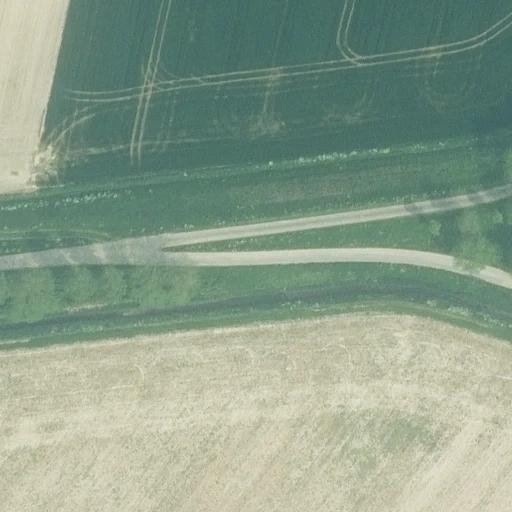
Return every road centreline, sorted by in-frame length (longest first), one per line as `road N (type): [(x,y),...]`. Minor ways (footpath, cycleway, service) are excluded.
road 1 (unclassified): [(68,256),(511,190)]
road 2 (unclassified): [(68,256),(384,256),(475,266),(511,280)]
